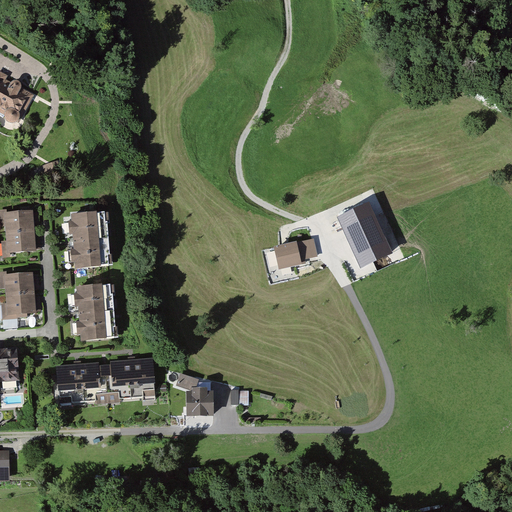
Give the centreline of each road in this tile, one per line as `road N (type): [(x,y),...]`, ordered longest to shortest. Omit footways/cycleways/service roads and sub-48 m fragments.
road 1 (track): [(301,220),(321,228),(383,362),(390,408),(379,424),(352,430),(233,430)]
road 2 (track): [(301,220),(255,199),(241,182),(238,158),(285,56),(288,0)]
road 3 (residential): [(0,435),(233,430)]
